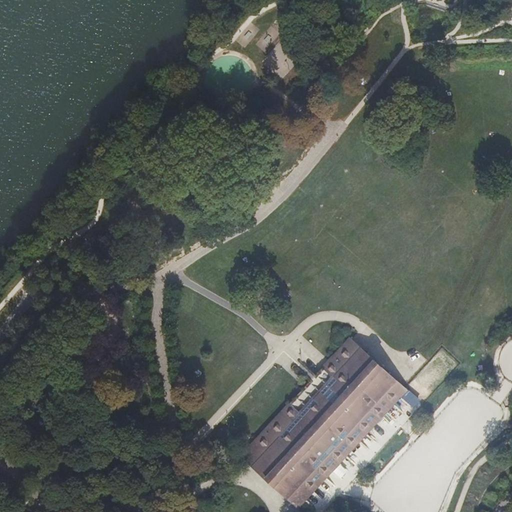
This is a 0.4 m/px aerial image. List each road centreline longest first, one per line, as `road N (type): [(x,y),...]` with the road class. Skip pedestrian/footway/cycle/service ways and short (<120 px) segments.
road 1 (track): [(164,278),(267,205),(326,142),(316,0)]
road 2 (track): [(407,366),(351,320),(316,319),(178,459)]
road 3 (track): [(185,511),(159,358),(164,278)]
road 4 (track): [(164,278),(36,298),(0,337)]
road 5 (track): [(312,376),(242,314),(184,279),(164,278)]
road 6 (track): [(318,511),(413,411)]
road 7 (track): [(178,511),(204,488),(242,479),(281,511)]
